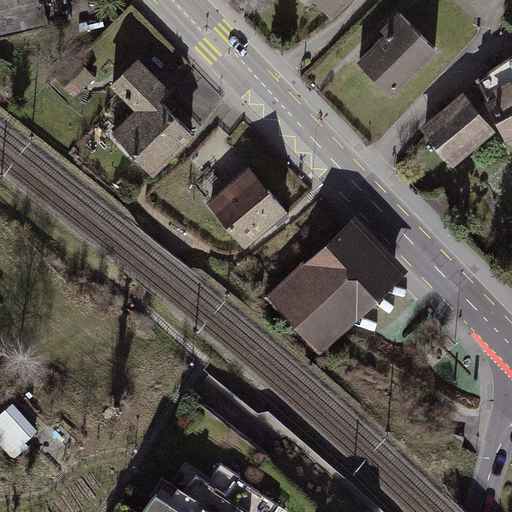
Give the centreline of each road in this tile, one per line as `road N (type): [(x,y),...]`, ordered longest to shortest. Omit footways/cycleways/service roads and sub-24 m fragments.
road 1 (primary): [(176,0),(354,183)]
road 2 (primary): [(511,346),(354,183)]
road 3 (residential): [(354,183),(473,60),(511,35)]
